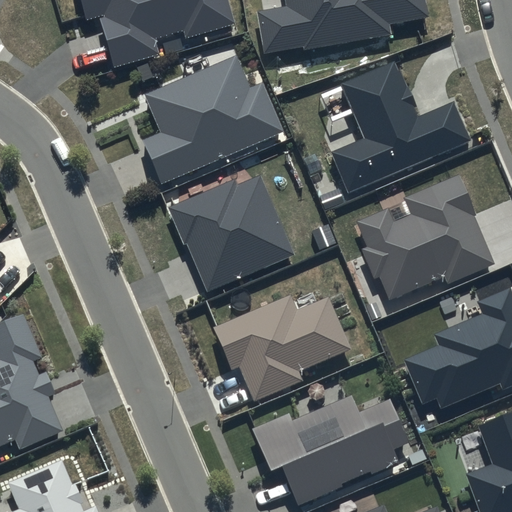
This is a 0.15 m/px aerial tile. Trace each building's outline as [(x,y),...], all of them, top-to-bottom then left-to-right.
[(80,0),(84,13),(96,10),(112,62),(157,49),(152,33),(180,25),(182,33),(233,18),(227,0),(80,0)] [(285,0),(287,11),(259,16),(266,52),(306,45),(307,50),(388,35),(387,25),(426,18),(422,0),(285,0)] [(233,50),(141,89),(157,127),(139,134),(158,179),(280,127),(259,78),(248,83),(233,50)] [(366,144),(335,157),(349,191),(466,143),(451,107),(416,122),(409,106),(405,108),(400,98),(405,95),(393,65),(342,86),(366,144)] [(386,203),(354,216),(365,242),(360,244),(372,272),(377,270),(388,295),(439,273),(443,282),(493,260),(472,212),(475,210),(457,168),(400,192),(407,209),(391,215),(386,203)] [(231,175),(166,203),(181,240),(185,239),(205,285),(290,249),(257,172),(234,182),(231,175)] [(435,342),(401,356),(420,400),(433,394),(438,405),(496,380),(499,387),(511,381),(511,289),(509,283),(473,297),(479,312),(431,332),(435,342)] [(288,290),(211,322),(229,365),(237,362),(251,396),(300,376),(296,367),(348,345),(326,291),(293,304),(288,290)] [(21,312),(0,320),(0,444),(15,438),(19,448),(62,429),(46,392),(54,389),(44,366),(36,369),(30,356),(38,352),(21,312)] [(286,409),(250,424),(267,463),(278,459),(295,500),(339,481),(338,479),(367,467),(368,470),(397,457),(392,444),(405,438),(387,396),(355,409),(348,391),(289,415),(286,409)] [(511,408),(476,422),(490,459),(464,469),(480,511),(503,511),(511,509),(511,408)] [(75,511),(52,458),(0,480),(0,499),(5,511),(90,511),(89,508),(79,511),(75,511)] [(385,511),(381,500),(351,511),(437,511),(434,503),(412,511),(385,511)]
